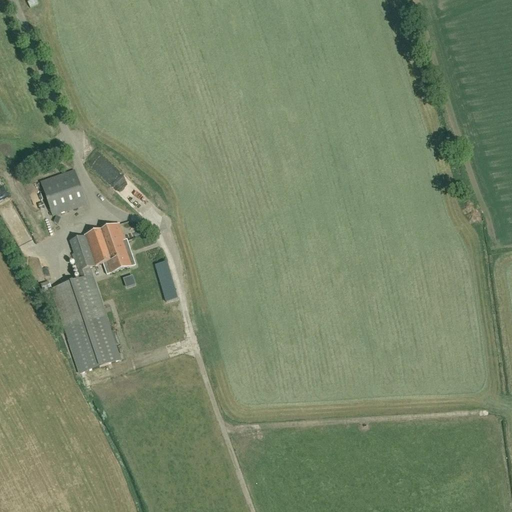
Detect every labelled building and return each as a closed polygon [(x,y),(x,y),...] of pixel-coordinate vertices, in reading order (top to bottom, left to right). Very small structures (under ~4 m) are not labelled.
[(29,9),(37,6),(34,0),(33,0),(27,3),(29,9)] [(111,183),(122,172),(100,151),(89,162),(111,183)] [(52,218),(86,206),(74,172),(40,184),(52,218)] [(132,238),(141,235),(139,225),(129,228),(132,238)] [(51,291),(65,333),(79,374),(120,361),(89,270),(103,265),(107,276),(135,266),(126,242),(124,243),(118,226),(70,243),(74,256),(72,256),(80,281),(51,291)] [(169,264),(160,267),(165,285),(174,283),(169,264)] [(126,279),(129,288),(137,285),(134,277),(126,279)]
